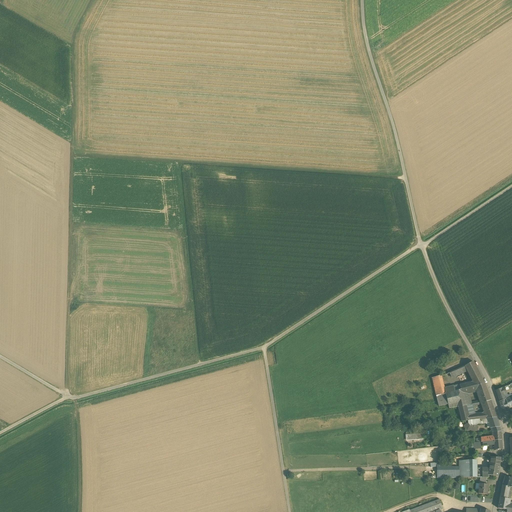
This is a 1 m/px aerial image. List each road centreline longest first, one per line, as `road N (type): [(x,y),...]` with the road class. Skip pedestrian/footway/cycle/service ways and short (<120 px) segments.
road 1 (track): [(511,186),(263,347),(67,397)]
road 2 (track): [(67,397),(73,36),(90,0)]
road 3 (track): [(473,349),(422,245),(367,46),(362,0)]
road 4 (track): [(72,155),(404,177)]
road 5 (track): [(180,163),(199,364)]
road 6 (track): [(289,511),(263,347)]
road 7 (track): [(421,467),(283,472)]
